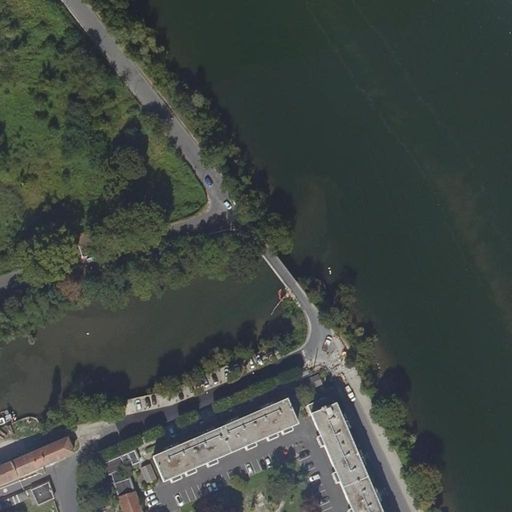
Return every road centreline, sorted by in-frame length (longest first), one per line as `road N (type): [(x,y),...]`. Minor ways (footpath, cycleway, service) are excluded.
road 1 (residential): [(70,511),(66,479),(96,443),(326,347)]
road 2 (residential): [(73,0),(234,212)]
road 3 (unclassified): [(234,212),(0,284)]
road 4 (residential): [(326,347),(404,511)]
road 5 (residential): [(234,212),(316,321),(326,347)]
